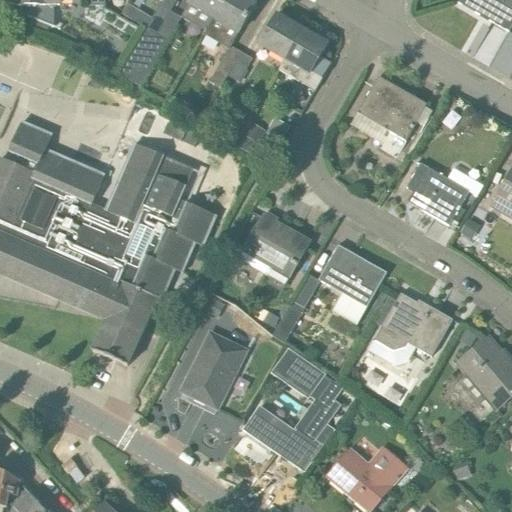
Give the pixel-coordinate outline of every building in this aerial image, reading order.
[(52,10),(56,6),(60,6),(59,0),(17,0),(18,7),(28,7),(28,18),(60,31),(61,29),(52,26),(52,10)] [(162,0),(151,18),(145,30),(156,36),(170,12),(177,0),(162,0)] [(192,0),(189,5),(213,19),(214,19),(225,0),(192,0)] [(225,0),(214,19),(213,19),(203,36),(228,51),(209,83),(220,90),(227,78),(241,54),(231,48),(257,3),(251,0),(225,0)] [(511,0),(460,0),(458,4),(509,33),(511,27),(511,0)] [(120,16),(145,30),(151,18),(127,4),(120,16)] [(145,30),(117,76),(140,89),(181,19),(170,12),(156,36),(145,30)] [(260,46),(284,60),(285,61),(303,30),(278,16),(260,46)] [(285,61),(284,60),(277,72),(315,93),(331,65),(320,59),(328,45),(303,30),(285,61)] [(252,60),(241,54),(227,78),(238,84),(252,60)] [(379,78),(358,114),(406,143),(428,106),(426,106),(425,108),(379,80),(380,79),(379,78)] [(52,136),(23,123),(10,153),(20,157),(15,167),(0,160),(0,161),(0,274),(106,321),(93,352),(128,368),(158,298),(163,300),(176,271),(183,274),(196,244),(204,248),(217,218),(180,202),(195,169),(136,143),(107,209),(93,203),(105,176),(46,151),(52,136)] [(167,124),(162,135),(181,143),(185,132),(167,124)] [(250,124),(243,136),(258,145),(265,133),(250,124)] [(187,133),(183,144),(194,149),(198,137),(187,133)] [(242,135),(235,147),(258,160),(265,149),(258,145),(243,136),(242,135)] [(448,181),(421,165),(407,189),(415,194),(410,203),(424,211),(423,212),(449,228),(469,193),(448,181)] [(511,171),(497,198),(511,206),(511,171)] [(465,212),(460,209),(453,221),(458,225),(465,212)] [(243,252),(290,279),(310,244),(264,217),(243,252)] [(479,227),(468,220),(460,234),(471,241),(479,227)] [(319,282),(367,309),(387,274),(339,247),(319,282)] [(375,342),(393,353),(405,349),(407,345),(432,359),(453,322),(432,310),(428,317),(415,310),(418,305),(402,295),(375,342)] [(210,300),(203,314),(217,321),(224,307),(210,300)] [(273,335),(285,343),(305,308),(293,301),(281,321),(275,331),(273,335)] [(263,323),(269,314),(260,309),(255,318),(263,323)] [(263,324),(275,331),(281,321),(269,314),(263,324)] [(482,340),(464,329),(457,340),(474,351),(482,340)] [(211,335),(182,394),(218,411),(246,353),(211,335)] [(459,365),(497,411),(511,398),(511,366),(489,340),(459,365)] [(330,440),(325,436),(322,434),(342,406),(334,400),(342,389),(286,350),(275,371),(317,400),(295,432),(260,408),(246,428),(274,447),(273,448),(282,455),(287,448),(307,461),(319,444),(324,447),(330,440)] [(370,511),(406,470),(384,452),(369,470),(350,453),(329,479),(368,511),(370,511)] [(466,463),(452,468),(457,482),(471,477),(466,463)] [(31,496),(18,481),(10,476),(10,474),(9,474),(8,470),(2,466),(0,466),(0,511),(15,511),(31,496)] [(15,511),(45,511),(31,496),(15,511)]
